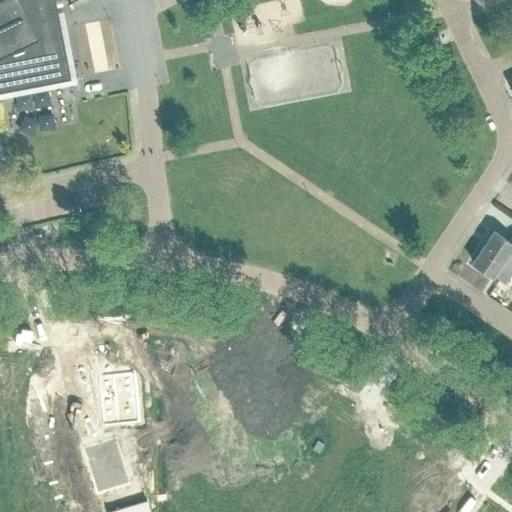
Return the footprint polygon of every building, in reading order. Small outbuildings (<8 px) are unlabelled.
[(0,0),(0,92),(69,78),(53,0),(0,0)] [(38,110),(56,116),(62,99),(44,92),(38,110)] [(18,122),(35,114),(27,97),(10,105),(18,122)] [(493,229),(472,261),(492,274),(507,252),(511,255),(511,234),(509,239),(493,229)] [(139,367),(103,371),(110,427),(145,423),(139,367)] [(82,447),(96,493),(129,483),(114,437),(82,447)] [(348,451),(311,502),(325,511),(345,511),(375,471),(348,451)] [(420,511),(428,502),(402,485),(382,511),(420,511)]
